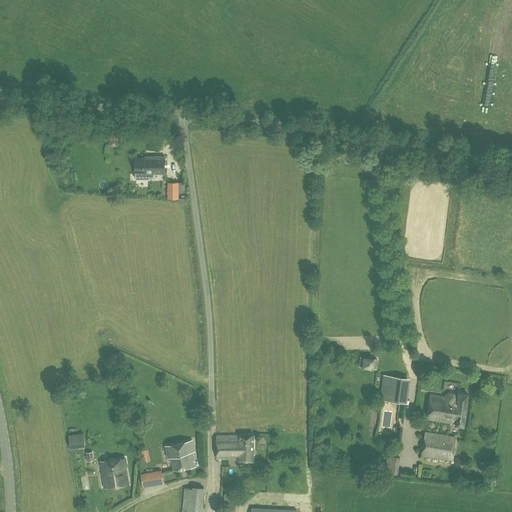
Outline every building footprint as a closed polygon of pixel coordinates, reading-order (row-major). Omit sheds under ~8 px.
[(84,129),(72,130),(73,137),(85,136),(84,129)] [(110,137),(110,145),(118,145),(118,137),(110,137)] [(136,173),(136,179),(149,179),(149,178),(154,178),(154,173),(165,173),(165,156),(145,156),(145,158),(135,158),(135,173),(136,173)] [(168,182),(168,198),(179,198),(179,193),(183,193),(183,182),(168,182)] [(374,357),(364,356),(363,368),(373,369),(374,357)] [(381,399),(406,402),(410,378),(384,375),(381,399)] [(445,397),(431,395),(428,419),(455,423),(455,424),(464,426),(469,394),(458,392),(457,396),(455,396),(455,395),(454,394),(453,393),(452,393),(451,393),(449,393),(448,393),(447,394),(446,395),(445,397)] [(394,432),(395,412),(387,412),(386,432),(394,432)] [(224,420),(231,418),(232,423),(223,425),(224,429),(243,425),(241,414),(223,418),(224,420)] [(66,424),(71,447),(83,444),(78,421),(66,424)] [(422,455),(452,460),(456,436),(426,432),(422,455)] [(239,460),(253,461),(253,434),(240,434),(240,435),(217,435),(216,458),(239,458),(239,460)] [(171,457),(173,471),(197,466),(194,451),(195,451),(193,440),(165,446),(168,457),(171,457)] [(142,450),(144,462),(151,461),(148,449),(142,450)] [(86,452),(87,461),(94,460),(93,451),(86,452)] [(385,472),(398,474),(400,457),(387,455),(385,472)] [(100,461),(104,488),(129,484),(126,466),(127,466),(125,458),(100,461)] [(141,474),(143,487),(164,483),(162,470),(141,474)]
